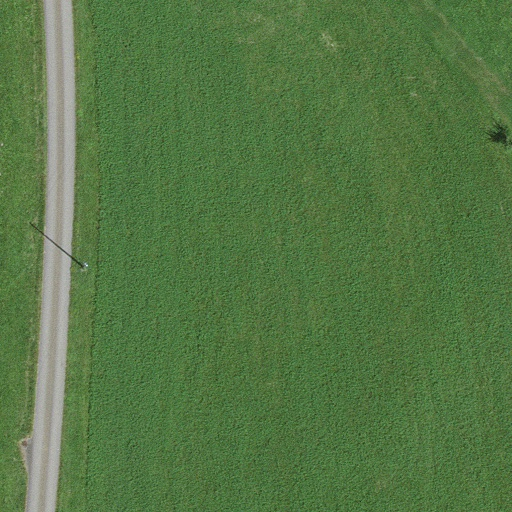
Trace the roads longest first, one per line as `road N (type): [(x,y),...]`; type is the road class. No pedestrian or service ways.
road 1 (track): [(42,511),(55,346),(57,0)]
road 2 (track): [(511,112),(418,0)]
